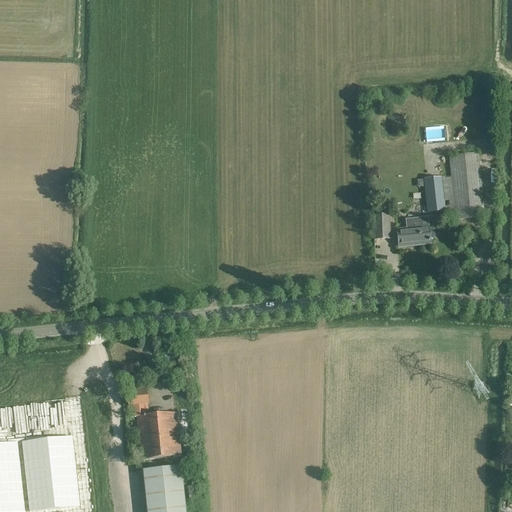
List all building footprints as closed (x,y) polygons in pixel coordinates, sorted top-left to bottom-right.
[(274,0),(274,6),(273,33),(275,33),(275,41),(273,41),(273,60),(280,60),(295,60),(302,60),(331,61),(332,48),(336,48),(337,39),(331,39),(295,38),(296,0),(274,0)] [(160,122),(160,139),(160,137),(160,136),(162,136),(173,136),(174,136),(174,137),(174,139),(175,122),(175,121),(175,118),(175,117),(160,116),(160,120),(160,122)] [(122,131),(122,135),(122,137),(122,138),(131,138),(131,120),(122,119),(122,123),(122,127),(122,131)] [(203,121),(203,140),(212,140),(213,121),(203,121)] [(444,129),(425,129),(425,139),(444,139),(444,129)] [(106,146),(106,155),(125,156),(125,146),(123,146),(106,146)] [(484,217),(477,153),(449,156),(456,219),(484,217)] [(445,211),(441,177),(423,179),(427,213),(445,211)] [(150,231),(150,240),(154,240),(154,253),(213,254),(213,235),(211,235),(212,228),(213,228),(214,182),(207,182),(207,179),(193,179),(191,227),(191,232),(150,231)] [(101,183),(101,199),(105,199),(106,199),(106,198),(124,199),(124,198),(122,198),(121,198),(121,187),(121,185),(124,185),(124,184),(106,184),(105,183),(101,183)] [(390,239),(389,215),(373,216),(374,240),(390,239)] [(406,229),(397,230),(398,246),(419,244),(419,246),(430,245),(430,240),(433,240),(435,237),(434,231),(432,229),(429,230),(429,227),(422,228),(421,219),(405,220),(406,229)] [(104,232),(104,236),(120,237),(123,237),(123,228),(104,227),(104,232)] [(180,444),(178,423),(177,413),(148,416),(147,404),(148,404),(146,391),(127,393),(128,403),(128,406),(138,405),(139,417),(137,417),(142,461),(181,457),(180,444)] [(185,511),(181,467),(143,471),(146,511),(185,511)]
